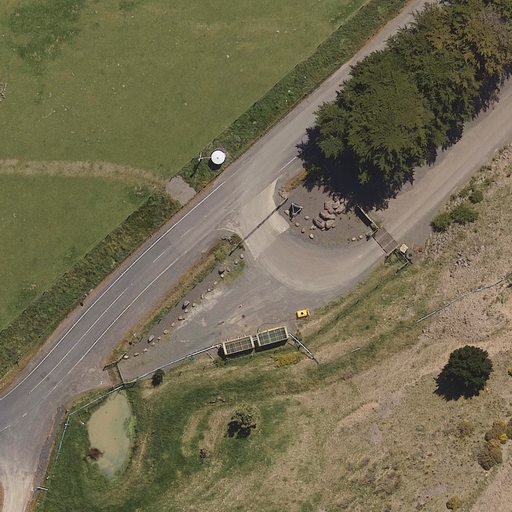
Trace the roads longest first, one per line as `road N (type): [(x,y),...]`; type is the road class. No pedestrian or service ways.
road 1 (tertiary): [(7,410),(439,0)]
road 2 (track): [(7,410),(159,359),(317,287),(386,238),(511,116)]
